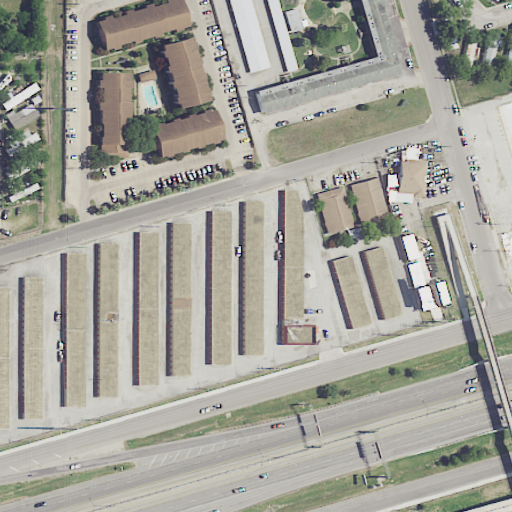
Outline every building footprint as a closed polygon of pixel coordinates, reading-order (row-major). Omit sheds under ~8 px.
[(188,30),(180,0),(163,0),(93,17),(101,50),(188,30)] [(250,0),(228,0),(247,73),(268,67),(250,0)] [(254,87),(259,110),(396,78),(377,0),(357,0),(371,60),(254,87)] [(266,0),(284,72),(295,69),(277,0),(266,0)] [(284,11),(289,31),(302,28),(296,8),(284,11)] [(483,65),(493,66),(497,33),(488,31),(483,65)] [(191,36),(156,44),(171,109),(206,100),(191,36)] [(477,40),(467,39),(464,54),(474,56),(477,40)] [(130,157),(129,72),(97,72),(97,157),(130,157)] [(14,129),(35,118),(29,105),(20,110),(22,114),(9,120),(14,129)] [(211,108),(146,123),(154,157),(219,143),(211,108)] [(39,142),(33,129),(4,142),(9,154),(39,142)] [(38,164),(31,153),(3,168),(10,180),(38,164)] [(396,161),(396,199),(424,200),(425,162),(396,161)] [(379,177),(350,184),(359,225),(388,218),(379,177)] [(316,192),(325,234),(354,227),(344,186),(316,192)] [(300,325),(301,190),(282,189),(281,344),(313,344),(313,325),(300,325)] [(242,355),(262,355),(262,201),(242,201),(242,355)] [(229,211),(209,211),(209,365),(229,365),(229,211)] [(190,222),(170,222),(169,376),(188,376),(190,222)] [(156,385),(156,232),(136,232),(137,385),(156,385)] [(398,237),(406,261),(417,257),(410,234),(398,237)] [(97,398),(117,398),(117,244),(97,244),(97,398)] [(382,245),(364,250),(381,321),(400,316),(382,245)] [(83,407),(84,253),(63,252),(63,407),(83,407)] [(349,329),(367,325),(350,255),(332,259),(349,329)] [(41,276),(22,276),(22,419),(40,419),(41,276)] [(0,429),(8,429),(8,286),(0,286),(0,429)]
